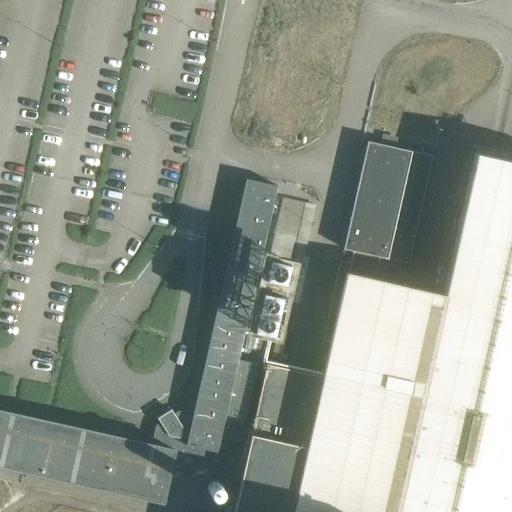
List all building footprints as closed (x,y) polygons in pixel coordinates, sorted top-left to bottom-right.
[(286,0),(275,50),(321,61),(335,0),(286,0)] [(350,263),(348,272),(382,279),(387,258),(408,263),(432,156),(367,141),(342,249),(353,251),(350,263)] [(307,373),(284,368),(266,364),(251,429),(250,435),(234,506),(232,511),(511,511),(511,161),(507,160),(481,154),(475,153),(443,293),(431,290),(406,285),(382,279),(348,272),(350,263),(340,261),(322,340),(329,342),(322,376),(307,373)] [(192,414),(186,444),(216,451),(220,431),(239,436),(240,436),(240,433),(250,435),(251,429),(242,427),(242,425),(222,421),(223,419),(236,360),(255,278),(269,215),(275,185),(274,185),(273,185),(247,179),(245,178),(244,181),(245,181),(192,414)] [(273,235),(303,243),(312,204),(281,197),(273,235)] [(256,364),(236,360),(223,419),(243,424),(256,364)] [(220,431),(216,451),(186,444),(192,414),(178,411),(173,414),(170,409),(156,418),(159,423),(154,426),(150,444),(136,441),(110,435),(108,434),(108,435),(82,429),(82,428),(80,428),(53,423),(54,422),(52,422),(25,416),(26,416),(24,415),(24,416),(0,410),(0,465),(19,469),(19,470),(20,470),(21,470),(47,476),(49,477),(49,476),(75,482),(75,483),(77,483),(77,482),(103,488),(103,489),(105,489),(131,495),(133,496),(133,495),(159,501),(159,502),(162,502),(163,500),(162,500),(167,479),(171,480),(180,475),(183,461),(191,455),(214,460),(223,455),(226,441),(237,443),(239,436),(220,431)]
